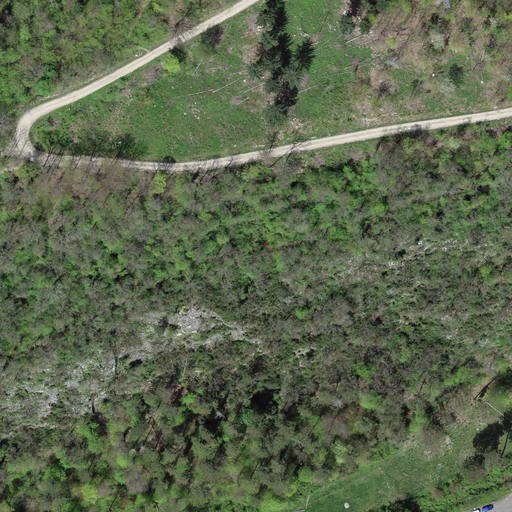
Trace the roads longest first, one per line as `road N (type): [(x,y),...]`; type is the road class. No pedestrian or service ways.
road 1 (track): [(511,112),(185,167),(36,155)]
road 2 (track): [(36,155),(22,145),(29,116),(157,54)]
